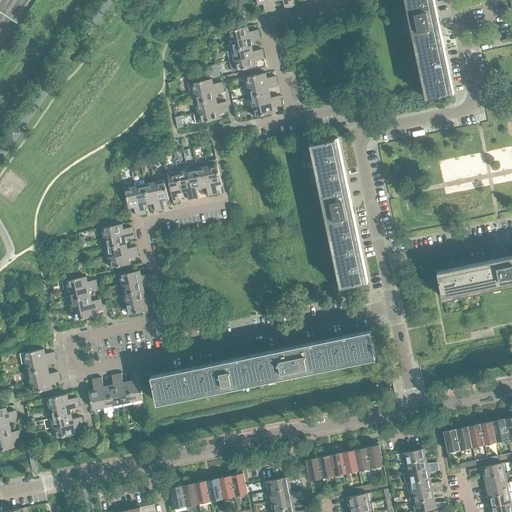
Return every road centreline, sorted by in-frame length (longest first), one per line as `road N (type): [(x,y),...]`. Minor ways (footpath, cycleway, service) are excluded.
road 1 (residential): [(155,463),(231,441),(415,409)]
road 2 (residential): [(164,320),(77,337),(71,344),(78,369),(209,344)]
road 3 (residential): [(357,132),(458,113),(471,100),(454,0)]
road 4 (residential): [(209,344),(393,305)]
road 5 (residential): [(293,119),(267,24),(277,13),(344,0)]
road 6 (residential): [(164,320),(146,231),(151,220),(227,203)]
road 7 (residential): [(384,263),(357,132)]
road 8 (residential): [(384,263),(511,236)]
road 9 (residential): [(37,485),(155,463)]
